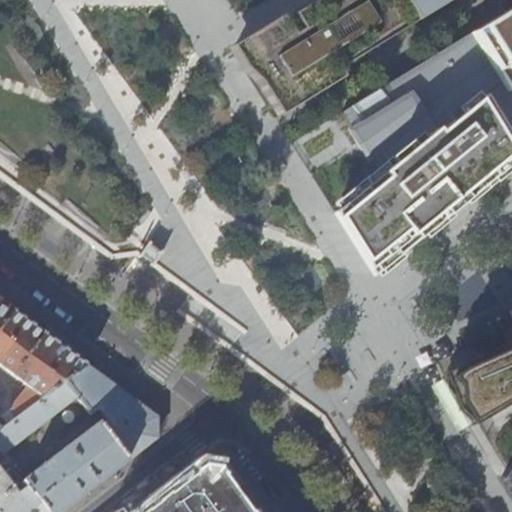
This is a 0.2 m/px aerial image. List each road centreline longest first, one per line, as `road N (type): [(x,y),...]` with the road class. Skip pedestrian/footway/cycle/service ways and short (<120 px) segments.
road 1 (residential): [(0,254),(228,414)]
road 2 (residential): [(228,414),(100,511)]
road 3 (residential): [(228,414),(306,511)]
